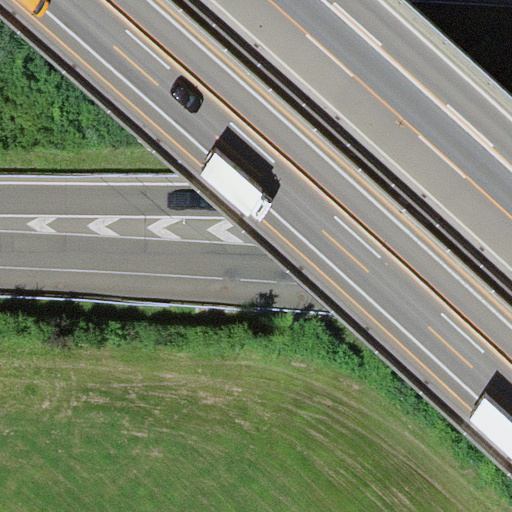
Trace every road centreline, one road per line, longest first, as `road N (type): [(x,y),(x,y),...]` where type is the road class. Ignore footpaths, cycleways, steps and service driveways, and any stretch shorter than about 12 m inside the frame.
road 1 (motorway): [(85,0),(511,382)]
road 2 (motorway): [(0,238),(511,286)]
road 3 (motorway): [(0,214),(511,219)]
road 4 (motorway): [(511,212),(272,0)]
